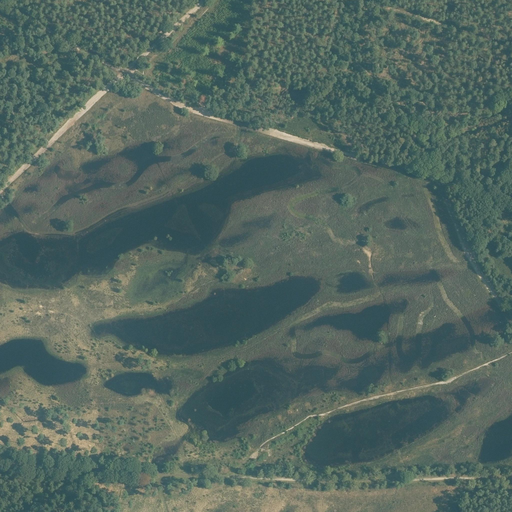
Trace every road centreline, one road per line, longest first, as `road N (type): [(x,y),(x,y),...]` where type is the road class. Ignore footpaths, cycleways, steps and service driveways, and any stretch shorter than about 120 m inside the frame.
road 1 (unknown): [(6,0),(197,101),(438,181)]
road 2 (track): [(250,128),(438,181)]
road 3 (track): [(124,74),(0,189)]
road 4 (track): [(511,44),(365,0)]
road 5 (track): [(0,5),(124,74)]
road 6 (track): [(124,74),(192,111),(250,128)]
